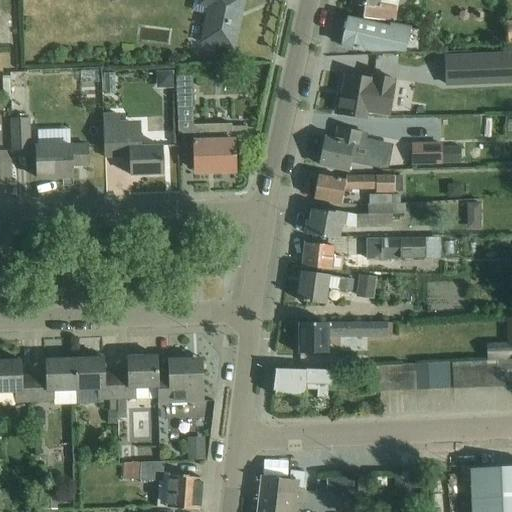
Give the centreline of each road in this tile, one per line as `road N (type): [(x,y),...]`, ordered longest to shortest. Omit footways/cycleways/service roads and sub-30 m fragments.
road 1 (residential): [(235,441),(511,431)]
road 2 (residential): [(265,212),(0,219)]
road 3 (residential): [(0,324),(249,320)]
road 4 (tertiary): [(265,212),(309,0)]
road 5 (tertiary): [(235,441),(249,320)]
